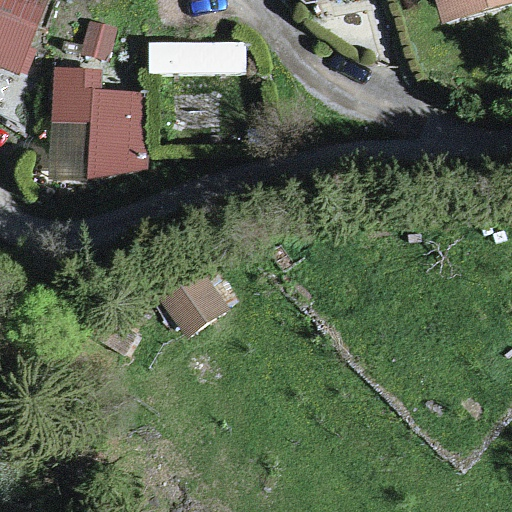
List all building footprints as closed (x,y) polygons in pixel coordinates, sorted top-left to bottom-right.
[(0,0),(0,71),(17,77),(45,0),(0,0)] [(511,0),(433,0),(449,48),(511,27),(511,0)] [(221,60),(222,35),(154,33),(153,57),(221,60)] [(146,81),(58,76),(37,192),(87,192),(153,179),(146,81)] [(181,324),(229,306),(215,268),(168,285),(181,324)]
